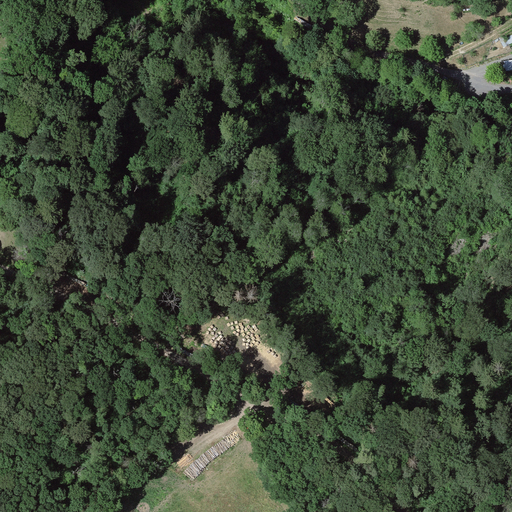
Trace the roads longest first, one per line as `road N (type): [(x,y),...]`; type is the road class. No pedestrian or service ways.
road 1 (track): [(214,443),(247,400),(78,301),(0,269)]
road 2 (track): [(511,86),(368,52),(294,0)]
road 3 (track): [(404,511),(341,450),(247,400)]
